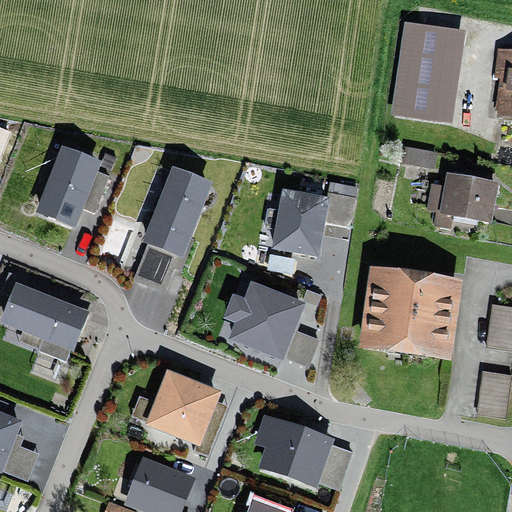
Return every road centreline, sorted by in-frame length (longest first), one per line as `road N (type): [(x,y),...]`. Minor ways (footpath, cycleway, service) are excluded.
road 1 (residential): [(120,330),(321,408),(511,444)]
road 2 (residential): [(48,508),(120,330)]
road 3 (residential): [(120,330),(114,299),(97,281),(0,242)]
